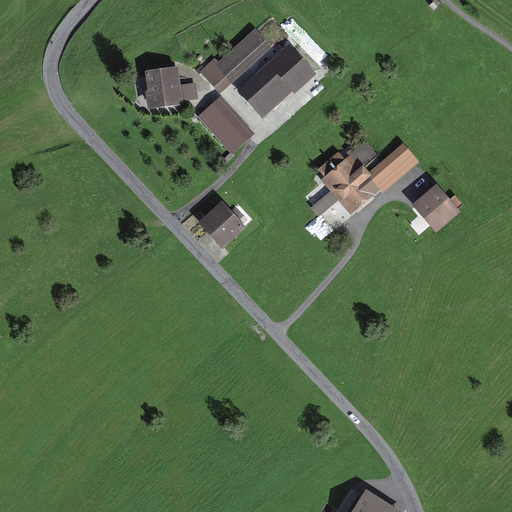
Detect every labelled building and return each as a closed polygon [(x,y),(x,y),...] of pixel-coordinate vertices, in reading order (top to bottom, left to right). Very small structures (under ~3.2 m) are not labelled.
[(203,71),(220,90),(269,47),(255,32),(217,65),(214,61),(203,71)] [(290,47),(241,90),(264,115),(312,72),(290,47)] [(181,65),(146,70),(151,104),(184,100),(183,96),(199,94),(197,83),(183,85),(181,65)] [(234,148),(254,131),(223,95),(203,113),(234,148)] [(369,173),(381,188),(384,192),(418,164),(404,146),(369,173)] [(349,213),(381,188),(369,173),(364,167),(360,170),(351,158),(322,180),(332,192),(338,200),(349,213)] [(435,186),(415,205),(438,230),(460,210),(450,199),(437,185),(435,186)] [(332,192),(313,207),(320,215),(338,200),(332,192)] [(246,223),(224,202),(203,223),(224,244),(246,223)] [(396,511),(364,492),(351,511),(396,511)]
